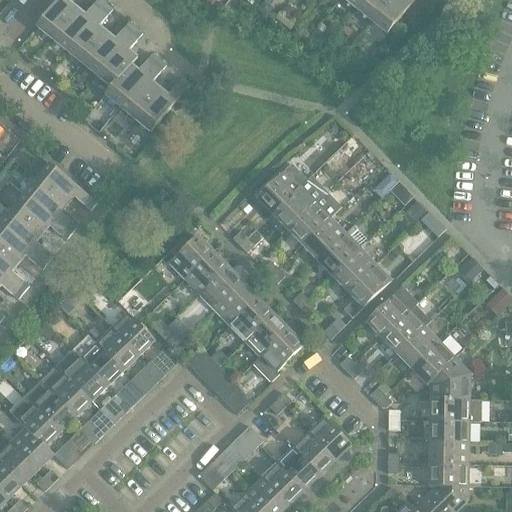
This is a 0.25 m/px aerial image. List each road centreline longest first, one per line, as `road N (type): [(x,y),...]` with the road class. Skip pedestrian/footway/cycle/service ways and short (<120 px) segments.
road 1 (residential): [(84,473),(183,377),(230,426)]
road 2 (residential): [(376,420),(311,354),(230,426)]
road 3 (residential): [(125,183),(0,85)]
road 4 (residential): [(230,426),(144,511)]
